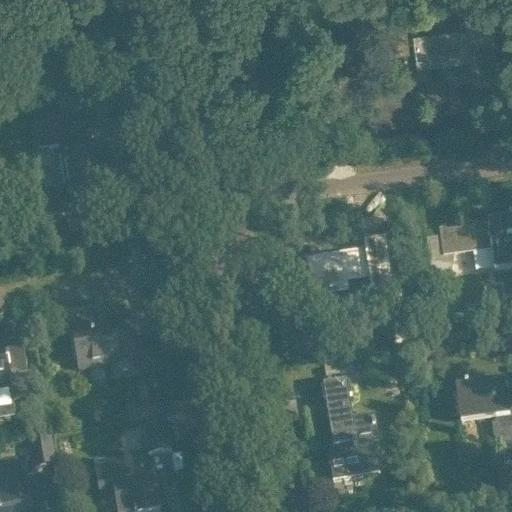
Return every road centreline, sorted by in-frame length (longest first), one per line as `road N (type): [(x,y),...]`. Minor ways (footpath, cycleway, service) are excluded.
road 1 (residential): [(250,262),(241,212),(249,195),(511,160)]
road 2 (residential): [(0,305),(250,262)]
road 3 (residential): [(292,511),(250,262)]
